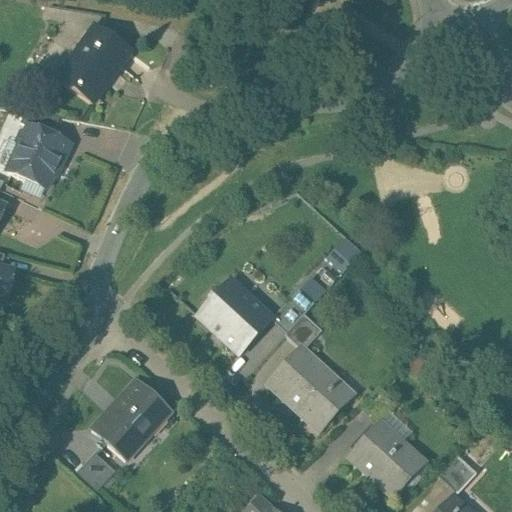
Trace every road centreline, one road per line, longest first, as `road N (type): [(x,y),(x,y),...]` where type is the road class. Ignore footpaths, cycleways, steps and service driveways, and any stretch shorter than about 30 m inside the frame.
road 1 (tertiary): [(88,297),(151,152),(192,108),(261,91),(350,96),(460,33)]
road 2 (residential): [(88,297),(122,321),(311,511)]
